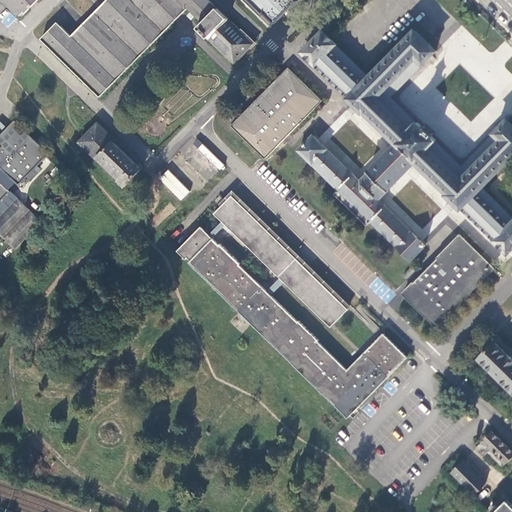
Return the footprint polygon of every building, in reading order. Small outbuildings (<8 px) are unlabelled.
[(1,0),(20,18),(38,0),(1,0)] [(42,39),(101,97),(176,21),(189,8),(204,23),(199,28),(235,63),(245,53),(254,43),(241,30),(209,0),(107,0),(84,24),(72,37),(58,23),(42,39)] [(251,0),(268,16),(275,23),(296,0),(251,0)] [(2,21),(7,26),(16,17),(11,12),(2,21)] [(371,221),(411,260),(425,246),(379,200),(387,191),(396,182),(416,161),(450,193),(449,195),(451,197),(459,205),(462,208),(463,207),(509,252),(511,249),(511,216),(482,188),(511,157),(511,125),(507,121),(495,134),(480,150),(463,168),(436,142),(437,140),(418,122),(417,123),(401,108),(390,97),(423,63),(424,64),(436,51),(416,32),(370,78),(336,45),(337,44),(324,32),(305,52),(351,97),(350,99),(363,112),(365,111),(377,123),(385,130),(398,143),(369,172),(369,173),(360,182),(314,136),(299,151),(339,189),(335,193),(348,206),(355,212),(367,225),(371,221)] [(232,125),(266,158),(323,100),(289,67),(232,125)] [(21,127),(15,121),(0,136),(0,167),(19,185),(20,185),(49,155),(50,154),(49,153),(21,127)] [(119,181),(125,187),(143,169),(142,169),(114,142),(116,139),(99,123),(79,143),(96,160),(98,158),(120,180),(119,181)] [(0,180),(0,202),(11,191),(0,180)] [(298,259),(233,195),(224,205),(215,214),(223,221),(227,225),(236,234),(281,278),(285,282),(286,283),(289,280),(320,311),(322,312),(334,324),(349,309),(335,296),(298,259)] [(0,217),(0,234),(16,249),(42,222),(18,199),(0,217)] [(227,225),(223,221),(210,234),(214,238),(227,225)] [(189,263),(348,419),(408,358),(384,334),(348,370),(319,341),(320,341),(300,321),(299,322),(272,296),(268,292),(241,265),(242,264),(221,244),(221,245),(214,238),(210,234),(202,227),(179,251),(187,259),(189,257),(192,260),(189,263)] [(460,236),(404,293),(437,326),(494,269),(460,236)] [(285,282),(281,278),(268,292),(272,296),(285,282)] [(289,280),(286,283),(331,327),(333,326),(334,324),(322,312),(320,311),(289,280)] [(84,305),(93,313),(106,300),(97,291),(84,305)] [(479,359),(511,391),(511,358),(510,356),(509,356),(495,343),(479,359)] [(511,450),(492,432),(452,472),(474,494),(511,456),(511,450)] [(511,511),(511,505),(507,501),(496,511),(511,511)]
